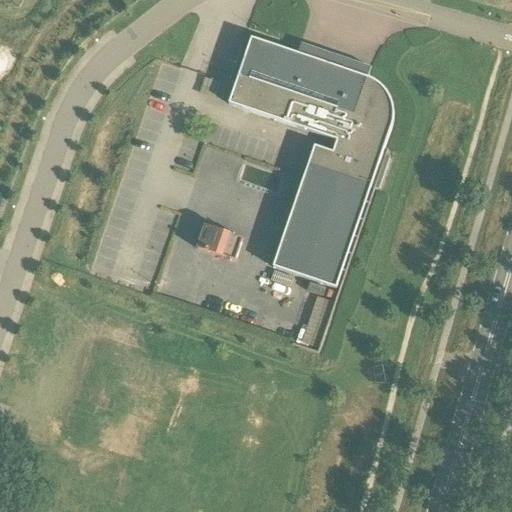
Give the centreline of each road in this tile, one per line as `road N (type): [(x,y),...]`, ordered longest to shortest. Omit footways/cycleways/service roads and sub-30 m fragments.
road 1 (unclassified): [(0,313),(76,101),(106,59),(184,0)]
road 2 (primary): [(441,511),(511,270)]
road 3 (unclassified): [(384,0),(511,38)]
